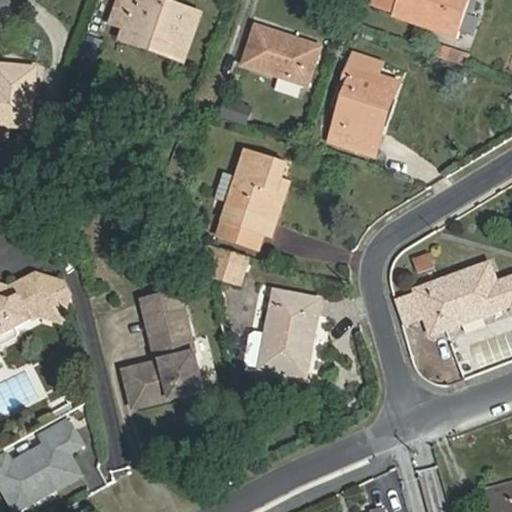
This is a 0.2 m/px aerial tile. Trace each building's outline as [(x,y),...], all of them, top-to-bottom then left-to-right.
[(154,0),(123,0),(114,24),(128,29),(124,42),(185,61),(201,15),(154,0)] [(460,38),(472,0),(401,0),(396,17),(460,38)] [(309,85),(322,49),(261,29),(249,65),(309,85)] [(356,80),(354,89),(334,142),(375,155),(396,91),(375,84),(383,62),(356,53),(348,78),(356,80)] [(0,125),(31,128),(37,71),(0,66),(0,125)] [(345,85),(354,89),(356,80),(348,78),(345,85)] [(226,99),(221,117),(248,126),(254,108),(226,99)] [(226,224),(266,236),(284,183),(289,165),(248,153),(226,224)] [(290,185),(284,183),(266,236),(273,238),(290,185)] [(266,236),(226,224),(221,239),(260,251),(266,236)] [(205,261),(213,263),(218,249),(211,246),(205,261)] [(213,263),(245,271),(249,258),(218,249),(213,263)] [(242,281),(245,271),(213,263),(211,271),(242,281)] [(420,296),(435,335),(509,308),(491,265),(419,292),(420,296)] [(0,338),(0,339),(7,341),(22,333),(24,326),(48,314),(69,321),(78,294),(72,283),(45,275),(17,288),(8,293),(8,292),(0,277),(0,338)] [(149,297),(152,312),(188,303),(185,288),(149,297)] [(278,294),(263,369),(308,378),(323,302),(278,294)] [(431,327),(420,296),(399,304),(407,335),(431,327)] [(210,394),(188,303),(152,312),(165,366),(131,374),(140,411),(189,399),(194,405),(205,402),(207,395),(210,394)] [(263,369),(270,334),(253,331),(246,366),(263,369)] [(0,460),(0,470),(21,511),(61,490),(58,484),(72,477),(63,460),(76,453),(90,446),(76,420),(47,435),(52,444),(19,462),(14,453),(0,460)] [(58,484),(61,490),(88,476),(76,453),(63,460),(72,477),(58,484)] [(511,483),(503,486),(507,500),(511,498),(511,483)]
